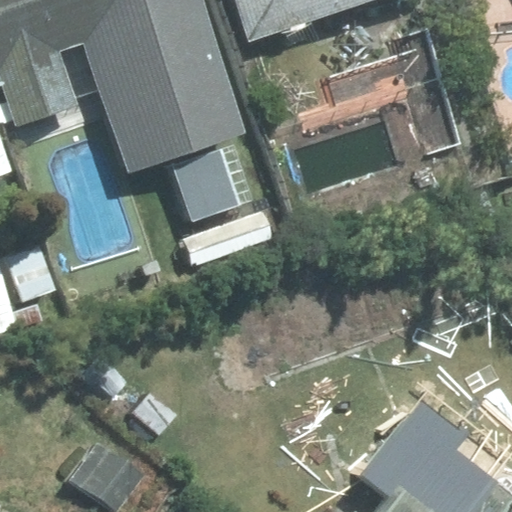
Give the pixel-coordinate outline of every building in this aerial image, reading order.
[(194,0),(0,0),(0,100),(9,130),(76,109),(71,91),(93,85),(118,167),(235,130),(194,0)] [(225,0),(240,46),(367,0),(225,0)] [(268,210),(172,244),(187,285),(283,251),(268,210)] [(29,246),(0,256),(0,312),(46,296),(29,246)] [(511,511),(511,454),(487,486),(432,450),(404,486),(397,480),(371,511),(352,511),(346,507),(341,511),(511,511)]
